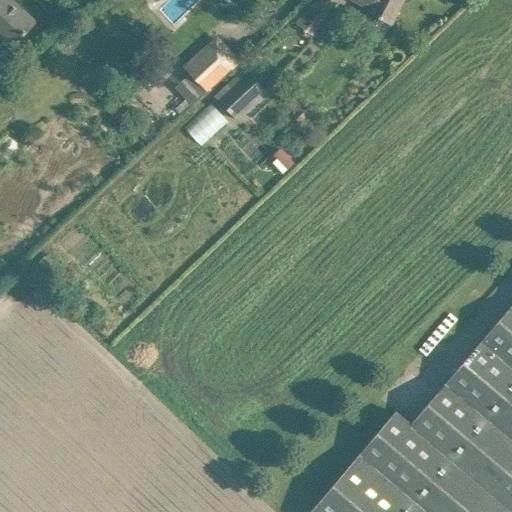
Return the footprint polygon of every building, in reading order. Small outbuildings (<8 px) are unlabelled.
[(0,0),(0,37),(12,48),(35,22),(19,7),(16,10),(6,0),(0,0)] [(311,0),(295,22),(311,36),(338,0),(318,0),(316,3),(312,0),(311,0)] [(391,25),(397,15),(404,0),(352,0),(371,10),(369,13),(391,25)] [(243,62),(217,35),(183,66),(208,94),(243,62)] [(276,79),(255,57),(215,95),(235,117),(276,79)] [(293,118),(299,124),(305,117),(300,110),(293,118)] [(39,262),(51,277),(61,268),(48,254),(39,262)] [(396,412),(310,511),(511,511),(511,305),(411,425),(396,412)]
